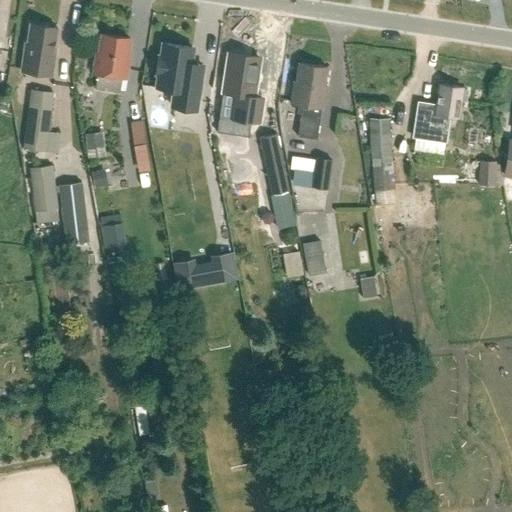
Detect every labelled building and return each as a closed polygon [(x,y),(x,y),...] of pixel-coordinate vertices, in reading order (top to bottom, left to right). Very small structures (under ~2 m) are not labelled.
[(21,63),(20,72),(53,76),(54,68),(57,47),(55,46),(58,27),(29,24),(26,42),(24,42),(21,63)] [(93,74),(98,74),(96,88),(122,92),(124,78),(126,78),(129,57),(127,56),(130,38),(101,34),(98,52),(96,52),(93,74)] [(172,106),(196,110),(202,65),(190,63),(192,47),(164,43),(161,57),(158,57),(156,72),(159,73),(157,87),(175,90),(172,106)] [(225,72),(217,132),(248,137),(251,121),(258,122),(261,98),(255,97),(258,76),(255,76),(258,57),(230,53),(228,72),(225,72)] [(327,67),(298,63),(295,82),(293,81),(290,103),(302,105),(297,136),(316,139),(321,108),(323,108),(326,86),(324,86),(327,67)] [(463,89),(463,87),(441,84),(437,110),(418,107),(414,137),(447,142),(451,116),(458,118),(461,100),(466,101),(468,90),(463,89)] [(32,90),(25,148),(46,151),(54,93),(32,90)] [(141,122),(129,123),(133,147),(145,145),(141,122)] [(291,191),(277,124),(258,128),(273,195),(291,191)] [(107,156),(104,131),(86,133),(89,158),(107,156)] [(395,188),(393,156),(392,145),(372,147),(373,157),(375,189),(395,188)] [(212,185),(211,147),(162,149),(163,167),(191,165),(192,186),(212,185)] [(228,162),(231,179),(260,172),(257,156),(228,162)] [(313,172),(315,160),(292,157),(290,169),(313,172)] [(315,158),(315,160),(313,172),(311,187),(327,189),(331,160),(315,158)] [(480,161),(479,184),(497,184),(498,161),(480,161)] [(59,208),(54,165),(31,167),(36,211),(37,211),(38,223),(60,220),(59,208)] [(103,171),(93,172),(95,186),(105,185),(103,171)] [(91,241),(84,181),(60,184),(67,244),(91,241)] [(289,196),(271,200),(278,231),(296,227),(289,196)] [(208,238),(188,241),(193,266),(213,262),(208,238)] [(305,260),(322,257),(319,242),(303,245),(305,260)] [(214,256),(218,280),(235,277),(231,253),(214,256)] [(179,287),(196,284),(192,260),(175,263),(179,287)] [(162,264),(154,265),(158,287),(166,286),(162,264)] [(359,278),(362,298),(376,296),(373,276),(359,278)] [(305,296),(303,285),(297,286),(299,297),(305,296)]
